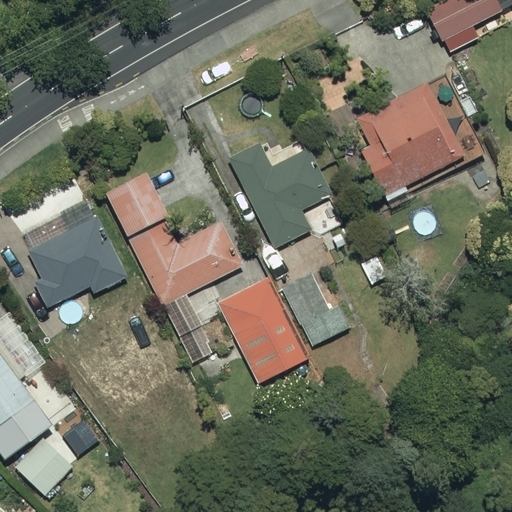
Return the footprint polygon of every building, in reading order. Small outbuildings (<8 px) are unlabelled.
[(437,0),(425,6),(443,41),(505,11),(499,0),(437,0)] [(372,144),(363,149),(386,198),(465,159),(468,163),(489,153),(449,78),(360,122),(372,144)] [(231,158),(277,248),(314,229),(304,210),(335,194),(311,148),(274,166),(262,143),(231,158)] [(502,160),(477,160),(477,186),(502,186),(502,160)] [(150,172),(109,192),(163,306),(245,266),(224,221),(179,242),(167,219),(171,216),(150,172)] [(35,281),(49,308),(92,288),(95,294),(130,277),(100,216),(29,250),(43,278),(35,281)] [(364,266),(373,281),(387,273),(379,258),(364,266)] [(304,324),(315,345),(351,327),(341,306),(332,311),(313,273),(285,287),(303,324),(304,324)] [(254,333),(267,357),(290,346),(278,320),(283,317),(265,279),(219,302),(238,340),(254,333)] [(50,339),(88,390),(121,366),(84,314),(50,339)] [(0,451),(7,461),(56,426),(0,348),(0,451)] [(16,468),(45,497),(75,467),(46,438),(16,468)]
